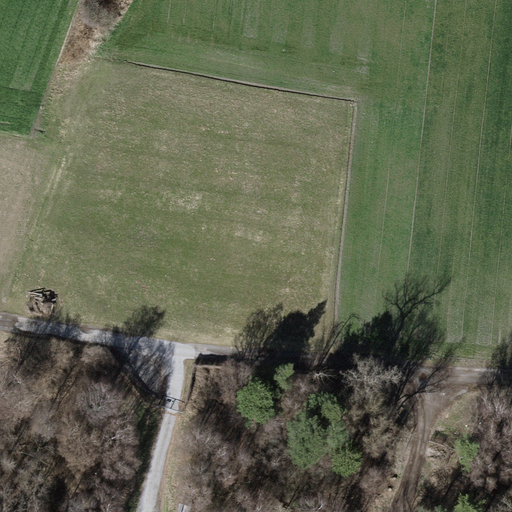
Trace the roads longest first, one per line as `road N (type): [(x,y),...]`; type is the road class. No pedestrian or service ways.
road 1 (track): [(0,318),(177,348),(511,375)]
road 2 (track): [(177,348),(146,511)]
road 3 (track): [(454,373),(405,511)]
